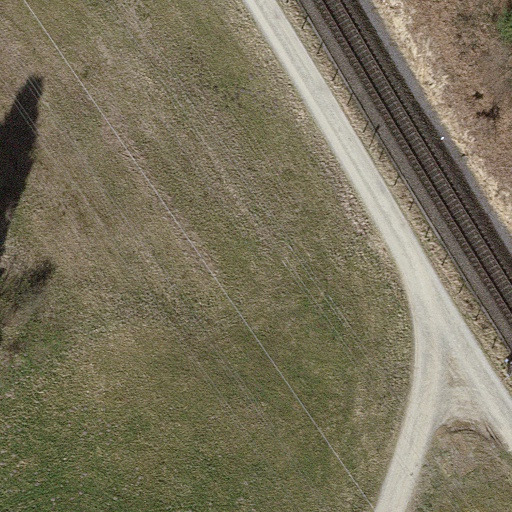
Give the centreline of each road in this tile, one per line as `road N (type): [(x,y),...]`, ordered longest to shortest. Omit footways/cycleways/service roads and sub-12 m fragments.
road 1 (track): [(432,299),(259,0)]
road 2 (track): [(393,511),(429,412),(432,299)]
road 3 (track): [(432,299),(511,425)]
